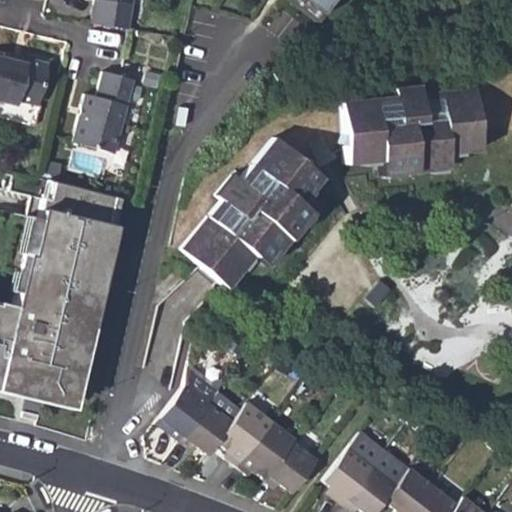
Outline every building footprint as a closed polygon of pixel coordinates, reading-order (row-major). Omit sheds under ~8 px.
[(88,0),(85,23),(123,30),(128,0),(88,0)] [(329,0),(305,0),(321,11),(329,0)] [(3,58),(20,62),(21,57),(4,53),(3,58)] [(41,61),(21,57),(20,62),(3,58),(0,57),(0,103),(9,106),(10,100),(30,104),(41,61)] [(82,92),(70,140),(112,150),(130,77),(100,69),(93,94),(82,92)] [(335,102),(338,130),(334,142),(340,147),(340,163),(375,160),(377,175),(380,175),(383,178),(391,177),(394,173),(445,167),(444,153),(478,149),(476,132),(480,129),(481,127),(475,120),(472,88),(417,93),(415,86),(389,88),(390,96),(335,102)] [(303,157),(303,163),(340,147),(334,142),(338,130),(318,131),(303,139),(292,154),(295,157),(303,157)] [(233,179),(226,174),(209,195),(215,200),(177,249),(225,289),(251,257),(262,265),(270,263),(274,257),(274,253),(296,226),(301,226),(305,220),(304,217),(306,214),(306,211),(296,204),(298,200),(303,200),(307,195),(306,189),(318,175),(303,163),(303,157),(295,157),(292,154),(269,135),(237,173),(233,179)] [(226,174),(233,179),(237,173),(231,169),(226,174)] [(0,305),(0,388),(73,407),(114,224),(42,207),(10,307),(0,305)] [(213,392),(183,368),(179,386),(203,405),(212,393),(213,392)] [(162,433),(173,442),(203,405),(179,386),(154,419),(166,428),(162,433)] [(203,405),(173,442),(185,452),(190,448),(202,457),(210,447),(236,412),(212,393),(203,405)] [(217,460),(229,469),(265,423),(242,405),(236,412),(210,447),(221,454),(217,460)] [(280,435),(265,423),(229,469),(240,477),(244,473),(248,476),(280,435)] [(382,448),(359,429),(321,478),(334,488),(330,494),(340,502),(369,464),(382,448)] [(248,476),(256,483),(287,445),(289,442),(280,435),(248,476)] [(311,463),(287,445),(256,483),(267,492),(270,487),(284,498),(311,463)] [(407,468),(382,448),(369,464),(384,477),(394,484),(407,468)] [(384,477),(369,464),(340,502),(352,511),(357,506),(360,509),(384,477)] [(389,511),(410,511),(431,486),(407,468),(394,484),(384,477),(360,509),(363,511),(371,511),(382,499),(393,507),(389,511)] [(419,511),(436,490),(431,486),(410,511),(419,511)] [(447,511),(454,504),(436,490),(419,511),(447,511)] [(481,511),(461,496),(454,504),(447,511),(481,511)]
